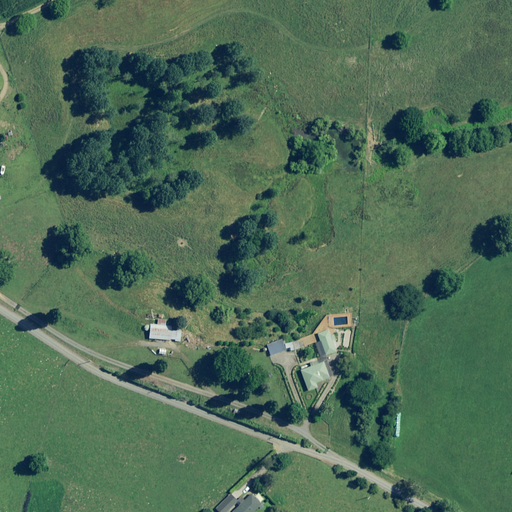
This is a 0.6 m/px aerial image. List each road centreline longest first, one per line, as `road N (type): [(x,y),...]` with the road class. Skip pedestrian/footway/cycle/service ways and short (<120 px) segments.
road 1 (track): [(0,308),(104,375),(351,468),(433,511)]
road 2 (track): [(351,468),(284,422),(99,356),(0,294)]
